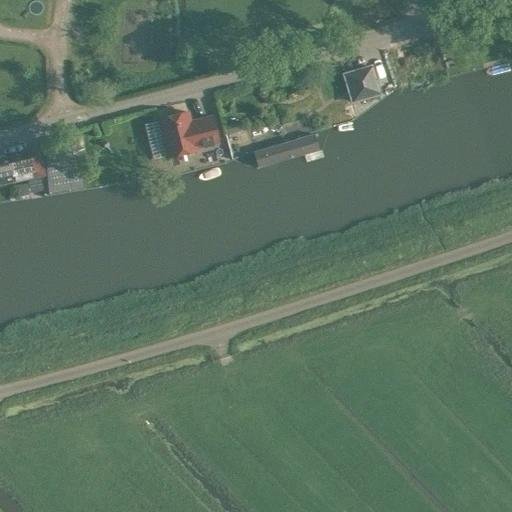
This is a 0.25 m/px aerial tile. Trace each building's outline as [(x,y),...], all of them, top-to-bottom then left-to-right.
[(367,60),(340,68),(346,89),(348,96),(368,91),(376,88),(375,85),(373,79),(367,60)] [(186,102),(156,109),(157,113),(166,147),(196,141),(195,138),(216,133),(210,107),(189,112),(186,102)] [(237,112),(224,116),(228,127),(240,123),(237,112)] [(324,123),(248,144),(254,164),(330,143),(324,123)] [(75,130),(42,135),(47,187),(71,183),(66,156),(80,154),(75,130)] [(38,142),(0,150),(0,175),(43,166),(38,142)] [(26,175),(17,176),(19,187),(28,186),(26,175)]
